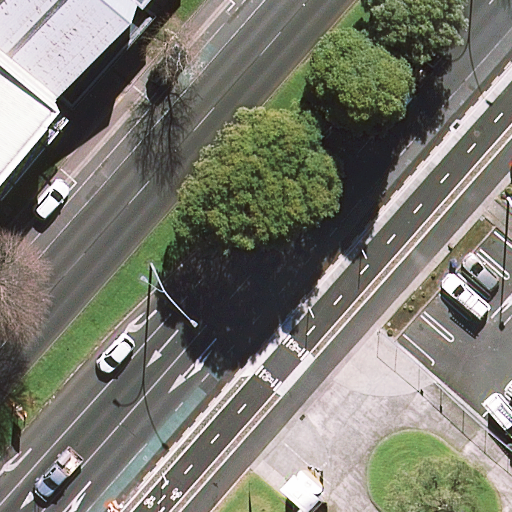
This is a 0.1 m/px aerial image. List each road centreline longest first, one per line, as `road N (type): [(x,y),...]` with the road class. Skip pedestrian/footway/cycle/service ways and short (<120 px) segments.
road 1 (secondary): [(505,0),(319,210),(249,268),(33,511)]
road 2 (secondary): [(0,338),(298,0)]
